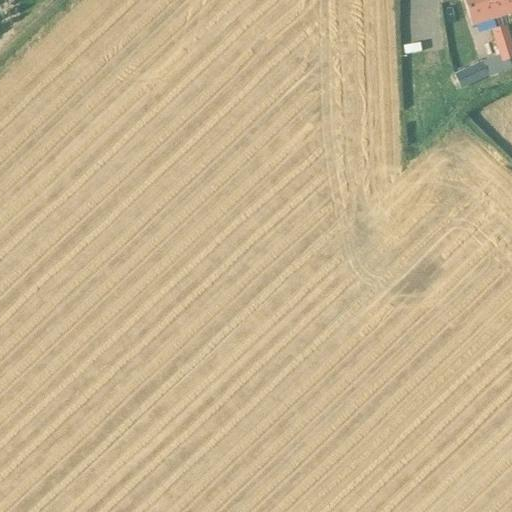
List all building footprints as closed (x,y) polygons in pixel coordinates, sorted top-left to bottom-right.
[(462,0),(471,27),(495,20),(488,0),(462,0)] [(511,0),(488,0),(495,20),(511,14),(511,0)] [(490,32),(495,48),(510,43),(505,27),(490,32)] [(511,48),(510,43),(495,48),(500,64),(511,59),(511,48)] [(451,78),(458,92),(485,79),(479,65),(451,78)]
